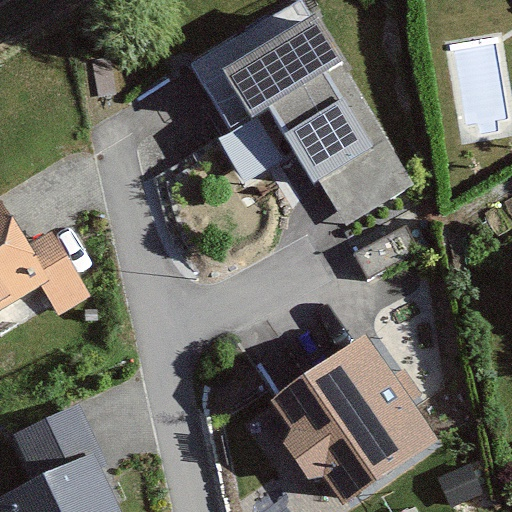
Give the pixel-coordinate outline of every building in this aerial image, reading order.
[(303,0),(269,0),(183,49),(221,115),(252,97),(331,234),(411,189),(303,0)] [(0,221),(0,341),(81,300),(49,236),(16,253),(0,221)] [(511,265),(487,280),(511,323),(511,265)] [(365,325),(235,406),(287,489),(306,477),(326,509),(437,440),(365,325)] [(110,511),(64,409),(5,436),(26,483),(0,494),(0,511),(110,511)]
